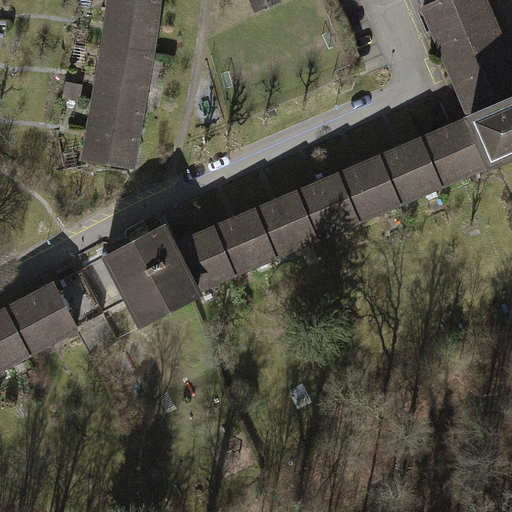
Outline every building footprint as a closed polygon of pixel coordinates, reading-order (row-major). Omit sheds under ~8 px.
[(144,0),(109,0),(107,23),(153,29),(157,2),(144,0)] [(334,0),(325,0),(354,65),(330,75),(334,82),(365,69),(334,0)] [(434,0),(429,3),(477,113),(511,97),(511,83),(475,0),(434,0)] [(107,23),(102,49),(150,57),(153,29),(107,23)] [(102,49),(97,76),(146,85),(150,57),(102,49)] [(97,76),(93,103),(140,111),(146,85),(97,76)] [(511,97),(477,113),(467,117),(487,162),(511,151),(511,97)] [(93,103),(88,129),(136,139),(140,111),(93,103)] [(438,130),(420,138),(439,183),(487,162),(467,117),(462,120),(465,127),(441,138),(438,130)] [(130,167),(136,139),(88,129),(82,158),(130,167)] [(403,153),(380,163),(397,202),(439,183),(420,138),(400,147),(403,153)] [(356,220),(397,202),(380,163),(377,157),(359,165),(362,170),(339,180),(356,220)] [(320,189),(298,199),(315,237),(356,220),(339,180),(335,173),(316,181),(320,189)] [(274,255),(315,237),(298,199),(295,191),(274,200),(277,205),(256,214),(274,255)] [(237,224),(216,234),(233,273),(274,255),(256,214),(254,209),(235,218),(237,224)] [(196,295),(194,290),(176,251),(163,225),(106,256),(142,324),(196,295)] [(194,290),(233,273),(216,234),(213,228),(194,236),(196,242),(176,251),(194,290)] [(105,254),(85,262),(104,310),(124,302),(105,254)] [(57,281),(78,318),(93,310),(73,273),(57,281)] [(22,299),(3,308),(27,354),(77,328),(53,281),(45,285),(49,291),(25,303),(22,299)] [(0,367),(27,354),(3,308),(0,310),(0,367)]
